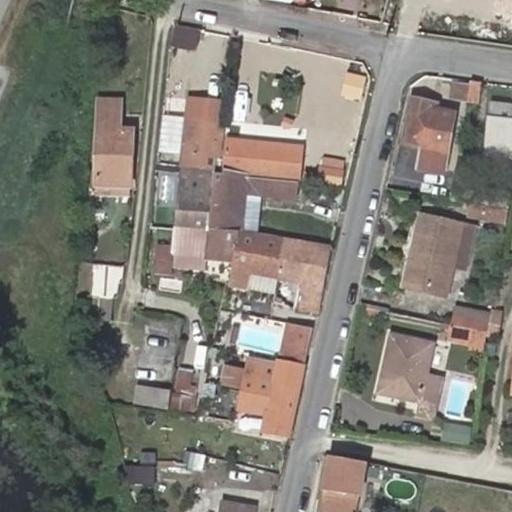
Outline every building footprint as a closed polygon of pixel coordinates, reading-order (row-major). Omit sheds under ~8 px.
[(511,8),(511,0),(495,0),(494,6),(511,8)] [(479,100),(482,83),(457,78),(454,95),(479,100)] [(101,101),(99,132),(121,133),(123,101),(101,101)] [(431,152),(428,167),(444,170),(453,113),(440,112),(440,107),(414,103),(406,145),(420,146),(419,151),(431,152)] [(487,124),(511,125),(511,120),(511,106),(487,105),(487,124)] [(220,167),(226,123),(209,121),(191,119),(190,129),(188,151),(186,163),(220,167)] [(121,133),(99,132),(95,180),(130,185),(133,185),(136,126),(122,124),(121,133)] [(487,124),(486,157),(511,157),(511,125),(487,124)] [(190,129),(189,129),(175,127),(172,149),(182,150),(188,151),(190,129)] [(336,136),(326,134),(325,144),(335,146),(336,136)] [(227,140),(232,143),(228,169),(227,174),(245,176),(254,177),(292,182),(303,183),(307,149),(227,140)] [(418,161),(402,158),(399,172),(415,176),(418,161)] [(182,187),(178,226),(209,231),(218,173),(186,168),(180,167),(177,188),(182,187)] [(218,173),(209,231),(241,236),(241,231),(247,232),(252,193),(254,177),(245,176),(227,174),(222,174),(219,173),(218,173)] [(292,182),(254,177),(252,193),(269,195),(310,200),(312,184),(303,183),(292,182)] [(130,185),(95,180),(95,188),(133,191),(133,185),(130,185)] [(510,211),(511,198),(511,187),(495,187),(492,208),(510,211)] [(492,208),(468,204),(465,218),(508,225),(510,211),(492,208)] [(465,224),(422,215),(405,290),(447,299),(456,263),(465,224)] [(465,224),(456,263),(466,266),(476,227),(465,224)] [(209,231),(178,226),(175,248),(175,250),(174,259),(203,263),(205,259),(232,262),(239,263),(241,236),(209,231)] [(241,236),(239,263),(236,272),(236,280),(275,287),(275,278),(284,279),(290,239),(247,232),(241,231),(241,236)] [(290,239),(284,279),(303,282),(310,243),(290,239)] [(321,311),(335,246),(310,243),(303,282),(298,310),(319,314),(321,311)] [(175,250),(175,248),(159,247),(156,275),(174,278),(174,259),(175,250)] [(232,262),(205,259),(203,263),(202,269),(230,273),(232,262)] [(495,306),(492,325),(506,327),(508,309),(495,306)] [(488,316),(453,308),(450,322),(485,329),(488,316)] [(485,329),(450,322),(447,336),(482,343),(485,329)] [(281,367),(307,372),(313,329),(288,324),(281,367)] [(391,334),(379,391),(420,399),(418,407),(433,410),(440,375),(426,373),(432,342),(391,334)] [(445,372),(452,346),(440,343),(433,369),(445,372)] [(250,372),(249,376),(279,381),(280,367),(251,362),(250,371),(250,372)] [(221,386),(246,391),(250,372),(250,371),(224,365),(221,386)] [(307,372),(281,367),(280,367),(279,381),(249,376),(246,391),(242,411),(269,415),(266,430),(294,434),(306,374),(307,372)] [(221,378),(211,377),(206,406),(217,408),(221,378)] [(136,403),(171,408),(174,390),(138,386),(136,403)] [(452,420),(451,441),(471,440),(472,421),(452,420)] [(190,451),(170,449),(168,461),(188,463),(190,451)] [(323,511),(359,511),(371,468),(330,459),(318,510),(323,511)]
